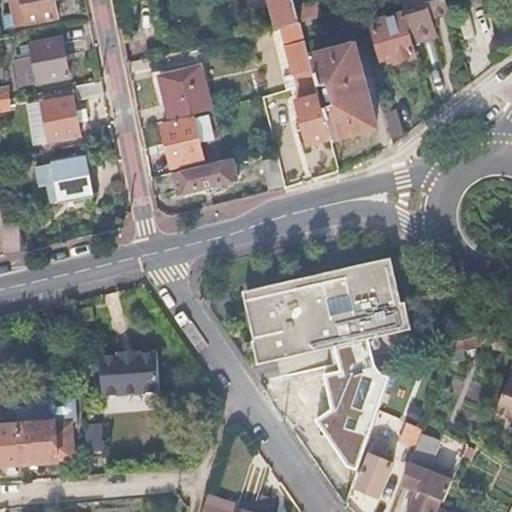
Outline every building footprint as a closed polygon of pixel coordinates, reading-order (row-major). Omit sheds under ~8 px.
[(21,0),(22,0),(10,3),(16,30),(58,22),(53,0),(21,0)] [(268,0),(276,30),(300,24),(299,20),(296,7),(294,0),(268,0)] [(406,0),(401,2),(414,47),(436,40),(430,22),(449,16),(444,0),(406,0)] [(317,2),(296,7),(299,20),(320,15),(317,2)] [(383,18),(369,21),(381,63),(392,60),(394,67),(414,61),(401,20),(386,25),(383,18)] [(300,24),(276,30),(280,47),(305,40),(300,24)] [(11,40),(0,41),(0,56),(13,54),(11,40)] [(35,60),(29,61),(34,86),(69,80),(62,40),(32,45),(35,60)] [(306,45),(281,52),(289,79),(283,81),(286,94),(299,90),(317,85),(306,45)] [(353,51),(314,61),(335,141),(374,131),(353,51)] [(195,72),(159,82),(169,122),(206,113),(195,72)] [(12,80),(0,82),(0,103),(13,101),(12,80)] [(101,84),(74,89),(77,103),(104,98),(101,84)] [(302,104),(295,106),(307,149),(331,142),(317,85),(299,90),(302,104)] [(46,121),(39,122),(41,130),(48,129),(51,144),(80,139),(73,99),(43,105),(46,121)] [(13,101),(0,103),(0,114),(14,112),(13,101)] [(190,120),(159,127),(168,169),(200,162),(190,120)] [(279,156),(261,158),(265,187),(282,185),(279,156)] [(53,165),(34,169),(38,189),(46,187),(50,207),(93,199),(85,157),(53,163),(53,165)] [(235,160),(173,175),(178,197),(240,182),(235,160)] [(19,226),(1,227),(3,260),(19,257),(19,226)] [(244,299),(259,363),(335,346),(371,338),(404,331),(389,266),(341,277),(244,299)] [(511,340),(511,328),(459,341),(455,352),(495,342),(497,352),(508,350),(511,340)] [(371,338),(335,346),(342,370),(325,375),(334,409),(321,420),(348,468),(359,471),(388,377),(384,374),(377,369),(371,338)] [(100,354),(103,395),(160,391),(156,350),(139,351),(138,348),(116,350),(116,353),(100,354)] [(511,424),(511,425),(511,424),(511,376),(497,409),(511,415),(511,424)] [(57,428),(72,427),(71,419),(56,421),(57,428)] [(20,423),(24,464),(58,461),(58,458),(74,456),(72,427),(57,428),(56,421),(20,423)] [(402,443),(416,449),(422,433),(424,428),(410,422),(402,443)] [(0,465),(24,464),(20,423),(0,424),(0,465)] [(86,423),(88,451),(104,451),(101,423),(86,423)] [(416,449),(409,465),(427,472),(428,471),(440,440),(422,433),(416,449)] [(372,455),(358,487),(380,496),(388,477),(373,470),(378,458),(372,455)] [(427,472),(409,465),(402,484),(419,492),(411,511),(436,511),(441,501),(445,503),(454,482),(428,471),(427,472)] [(272,511),(277,498),(263,494),(257,511),(272,511)] [(239,511),(238,511),(229,508),(231,502),(210,495),(204,511),(239,511)] [(240,505),(231,502),(229,508),(238,511),(240,505)]
